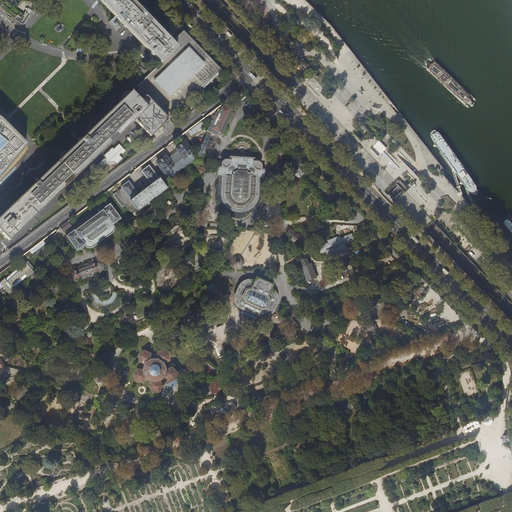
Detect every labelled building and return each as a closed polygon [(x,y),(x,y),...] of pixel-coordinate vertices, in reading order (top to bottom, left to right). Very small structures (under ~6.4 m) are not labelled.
[(9,4),(4,0),(0,0),(0,5),(5,11),(15,19),(18,22),(23,16),(9,4)] [(98,0),(115,17),(122,24),(123,25),(130,32),(147,50),(153,56),(160,63),(177,47),(171,41),(166,36),(164,34),(131,0),(98,0)] [(0,12),(11,23),(15,19),(5,11),(0,5),(0,12)] [(146,77),(137,86),(168,118),(169,119),(181,108),(204,86),(221,69),(183,30),(177,36),(171,41),(177,47),(160,63),(146,77)] [(36,181),(0,215),(0,233),(1,233),(8,240),(134,120),(138,125),(141,127),(149,136),(159,127),(168,118),(137,86),(79,140),(38,180),(36,181)] [(211,120),(206,131),(215,135),(218,136),(221,135),(232,110),(231,107),(227,105),(223,106),(223,107),(222,107),(221,109),(219,109),(217,110),(213,120),(211,120)] [(0,169),(4,166),(6,168),(25,143),(5,124),(0,119),(0,169)] [(202,126),(188,136),(190,138),(203,128),(202,126)] [(432,132),(431,133),(430,134),(430,136),(431,138),(433,141),(452,168),(464,187),(466,188),(468,188),(470,188),(472,187),(473,185),(473,182),(472,180),(441,136),(439,134),(437,132),(436,131),(434,131),(432,132)] [(165,157),(156,163),(164,174),(166,172),(169,175),(172,176),(193,160),(193,157),(191,154),(192,153),(184,142),(176,149),(178,151),(167,160),(165,157)] [(105,158),(90,172),(93,175),(98,170),(99,171),(109,162),(114,162),(117,165),(122,160),(119,156),(121,154),(122,155),(125,152),(119,145),(113,150),(112,149),(104,157),(105,158)] [(254,159),(229,158),(229,161),(225,161),(224,162),(223,163),(222,164),(222,165),(222,166),(222,169),(218,168),(218,176),(220,176),(232,177),(231,196),(231,197),(233,199),(235,201),(237,202),(239,202),(242,202),(244,201),(246,200),(247,198),(248,195),(249,177),(259,178),(263,178),(263,171),(260,171),(260,166),(259,165),(258,164),(257,163),(256,163),(254,163),(254,159)] [(128,182),(121,187),(130,200),(124,204),(132,214),(166,188),(159,178),(158,179),(148,166),(141,172),(151,184),(145,189),(144,188),(143,189),(143,190),(137,194),(128,182)] [(298,166),(296,168),(296,170),(297,171),(296,172),(296,174),(298,176),(300,176),(301,175),(302,176),(304,176),(306,174),(306,173),(305,171),(303,171),(301,169),(301,167),(300,166),(298,166)] [(36,181),(38,180),(34,176),(34,174),(34,172),(32,171),(30,171),(29,172),(29,173),(28,175),(29,177),(30,177),(31,177),(36,181)] [(220,176),(218,176),(218,183),(216,185),(215,187),(214,189),(215,191),(216,194),(217,194),(217,195),(216,200),(217,205),(219,208),(220,210),(223,212),(226,213),(228,213),(229,213),(232,217),(236,219),(239,219),(241,219),(244,218),(246,217),(247,215),(249,214),(252,213),(255,212),(258,210),(260,208),(261,206),(262,203),(262,200),(262,199),(261,198),(262,197),(263,196),(265,194),(265,191),(265,189),(264,187),(262,186),(263,178),(259,178),(258,196),(256,202),(253,207),(249,210),(244,212),(238,213),(232,212),(226,208),(223,204),(220,199),(220,176)] [(232,177),(220,176),(220,199),(223,204),(226,208),(232,212),(238,213),(244,212),(249,210),(253,207),(256,202),(258,196),(259,178),(249,177),(248,195),(247,198),(246,200),(244,201),(242,202),(239,202),(237,202),(235,201),(233,199),(231,197),(231,196),(232,177)] [(435,223),(446,212),(418,181),(407,193),(435,223)] [(114,186),(107,192),(110,196),(117,190),(114,186)] [(103,195),(95,201),(98,206),(107,200),(103,195)] [(74,230),(65,236),(77,251),(81,248),(83,246),(84,246),(85,247),(86,247),(86,248),(87,248),(88,248),(89,248),(90,248),(91,247),(112,233),(112,232),(113,231),(114,230),(114,229),(114,228),(114,227),(113,226),(113,225),(113,224),(120,219),(110,204),(101,210),(74,231),(74,230)] [(177,213),(139,243),(142,246),(174,221),(176,223),(182,218),(177,213)] [(68,222),(60,228),(63,232),(71,226),(68,222)] [(297,233),(291,239),(294,242),(300,235),(297,233)] [(328,243),(319,247),(321,253),(326,251),(328,257),(334,255),(333,255),(342,251),(342,252),(347,250),(345,244),(349,242),(347,236),(340,238),(340,236),(337,238),(336,238),(328,241),(328,243)] [(142,246),(139,243),(133,247),(137,253),(142,250),(144,248),(142,246)] [(234,260),(233,260),(232,262),(233,263),(233,265),(232,266),(234,267),(235,267),(238,267),(238,268),(240,267),(240,266),(241,264),(242,263),(242,261),(241,261),(239,259),(239,258),(237,258),(236,259),(234,260)] [(5,279),(0,283),(0,284),(2,287),(0,288),(0,291),(3,295),(7,291),(9,294),(14,290),(13,289),(26,276),(27,277),(30,274),(33,272),(32,270),(33,268),(27,261),(25,263),(23,261),(18,267),(18,268),(5,280),(5,279)] [(298,268),(301,267),(304,276),(305,278),(307,277),(307,275),(306,275),(303,266),(301,261),(296,263),(298,268)] [(75,272),(74,273),(73,273),(73,274),(72,275),(72,276),(72,277),(72,278),(73,279),(74,280),(75,280),(76,280),(77,280),(78,280),(78,281),(80,280),(80,279),(96,273),(98,272),(99,272),(99,271),(100,270),(101,269),(101,268),(101,267),(100,266),(100,265),(99,265),(98,264),(97,264),(96,264),(95,265),(95,264),(92,265),(93,265),(77,272),(77,271),(75,272)] [(243,286),(238,297),(238,299),(238,302),(239,303),(240,304),(260,314),(263,314),(266,313),(267,312),(269,311),(270,310),(273,302),(274,300),(274,299),(273,296),(272,295),(270,293),(269,292),(270,288),(272,285),(264,281),(256,277),(254,281),(253,284),(251,283),(248,283),(246,283),(244,285),(243,286)] [(97,292),(92,292),(92,293),(93,293),(93,294),(93,295),(93,296),(94,297),(94,298),(95,299),(95,300),(96,301),(97,301),(98,302),(99,303),(100,303),(101,304),(102,304),(104,304),(105,304),(107,304),(108,304),(109,303),(110,303),(111,302),(112,302),(113,301),(114,300),(115,299),(115,298),(116,297),(116,296),(117,295),(117,294),(117,293),(117,292),(112,292),(113,292),(113,294),(112,295),(112,296),(111,297),(110,298),(109,299),(108,300),(106,300),(105,300),(103,300),(102,300),(101,299),(100,298),(99,298),(98,297),(98,296),(97,295),(97,293),(97,292)] [(145,351),(140,355),(141,362),(147,364),(145,371),(139,369),(134,374),(137,381),(143,382),(147,377),(153,381),(150,386),(153,391),(160,391),(163,386),(160,380),(162,378),(165,376),(169,380),(175,379),(177,372),(173,368),(167,369),(164,363),(170,360),(170,354),(165,351),(159,353),(159,360),(152,360),(151,354),(145,351)] [(205,385),(197,388),(200,397),(208,394),(205,385)] [(227,404),(226,407),(227,410),(230,411),(233,412),(235,410),(236,407),(235,404),(233,402),(230,402),(227,404)] [(204,409),(202,410),(202,411),(201,412),(199,414),(200,416),(202,418),(207,416),(208,414),(208,411),(206,410),(204,411),(204,409)] [(143,436),(129,439),(134,451),(152,444),(163,440),(187,430),(187,428),(187,427),(187,426),(188,424),(189,423),(189,421),(187,422),(186,419),(188,419),(185,411),(184,410),(183,410),(182,410),(178,413),(178,414),(178,415),(177,415),(171,419),(172,421),(159,429),(159,428),(153,431),(148,433),(149,434),(143,436)] [(79,416),(74,416),(74,420),(78,420),(79,421),(79,426),(82,426),(83,421),(84,421),(84,420),(88,420),(88,417),(84,417),(84,416),(83,415),(83,411),(79,411),(79,416)] [(156,468),(152,470),(159,487),(163,486),(156,468)]
